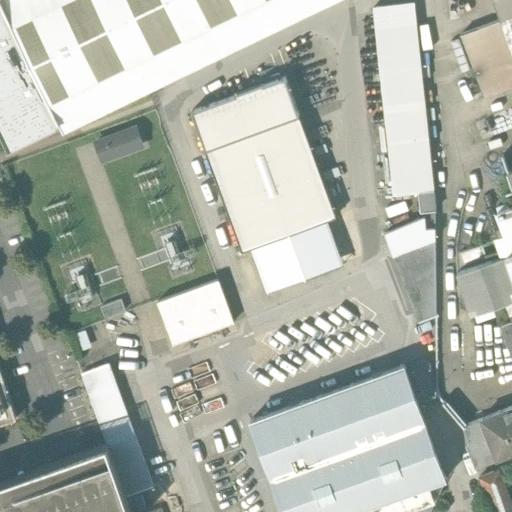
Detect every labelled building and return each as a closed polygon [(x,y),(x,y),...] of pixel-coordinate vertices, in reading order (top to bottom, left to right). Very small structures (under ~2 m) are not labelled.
[(0,0),(0,125),(10,147),(59,123),(63,132),(65,131),(64,130),(337,0),(0,0)] [(416,1),(373,6),(380,68),(419,65),(416,1)] [(483,49),(473,15),(444,18),(455,116),(495,129),(508,105),(486,96),(488,75),(483,49)] [(511,15),(502,19),(511,46),(511,151),(502,155),(508,172),(507,173),(511,186),(511,207),(497,213),(511,254),(506,255),(511,271),(511,321),(501,326),(511,354),(511,15)] [(419,65),(380,68),(393,195),(413,193),(409,161),(429,159),(419,65)] [(224,103),(183,119),(250,302),(291,286),(224,103)] [(136,128),(97,142),(103,159),(142,145),(136,128)] [(429,159),(409,161),(413,193),(418,192),(418,191),(433,190),(429,159)] [(433,190),(418,191),(418,192),(420,213),(435,211),(433,190)] [(218,279),(158,301),(174,344),(234,322),(218,279)] [(474,300),(474,286),(459,286),(459,301),(474,300)] [(456,315),(436,315),(436,363),(442,363),(457,362),(456,315)] [(153,485),(109,363),(82,373),(107,442),(126,495),(153,485)] [(0,422),(16,418),(17,416),(0,364),(0,422)] [(403,366),(252,420),(285,511),(382,511),(379,503),(427,485),(444,479),(403,366)] [(511,406),(462,426),(464,428),(470,445),(468,446),(475,466),(511,452),(511,406)] [(107,442),(0,479),(0,511),(131,511),(126,495),(107,442)] [(498,470),(479,478),(492,510),(511,503),(498,470)] [(427,485),(379,503),(382,511),(403,511),(417,507),(433,501),(427,485)] [(511,511),(511,507),(511,503),(492,510),(492,511),(511,511)]
